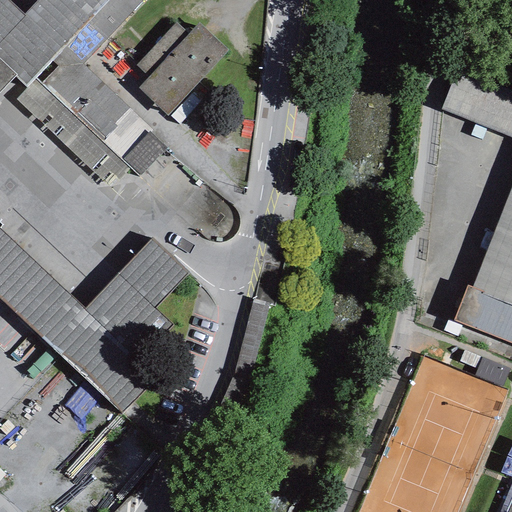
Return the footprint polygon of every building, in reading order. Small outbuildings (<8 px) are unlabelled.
[(0,0),(0,298),(122,414),(154,374),(134,357),(167,320),(153,307),(189,270),(148,238),(83,309),(0,228),(0,90),(15,75),(26,86),(32,78),(140,175),(167,148),(148,130),(150,127),(83,63),(141,0),(0,0)] [(178,13),(138,55),(150,66),(140,77),(171,105),(231,40),(200,12),(190,24),(178,13)] [(511,96),(463,77),(449,113),(511,137),(511,96)] [(511,210),(479,296),(511,308),(511,210)] [(255,366),(270,298),(253,294),(238,362),(255,366)]
